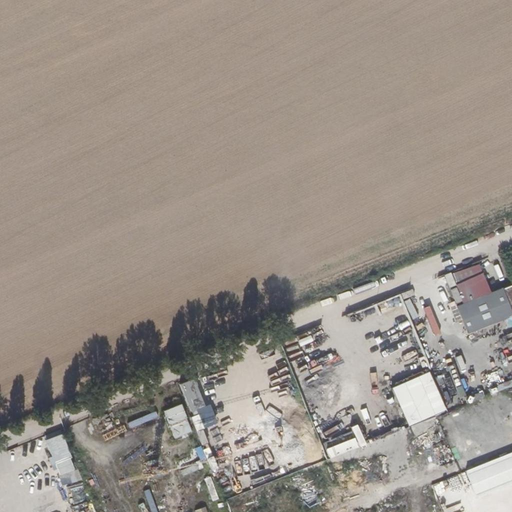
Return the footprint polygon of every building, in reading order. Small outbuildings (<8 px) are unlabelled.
[(511,277),(458,299),(468,326),(511,308),(511,277)] [(377,345),(407,333),(401,318),(371,330),(374,338),(377,345)] [(298,377),(310,375),(307,363),(295,366),(298,377)] [(217,376),(193,381),(197,396),(221,391),(217,376)] [(191,402),(195,430),(224,426),(222,410),(212,412),(210,399),(191,402)] [(174,439),(191,432),(181,404),(164,410),(174,439)] [(327,457),(357,449),(352,433),(323,441),(327,457)] [(511,448),(468,467),(477,488),(511,473),(511,448)] [(182,477),(200,471),(198,464),(180,470),(182,477)]
